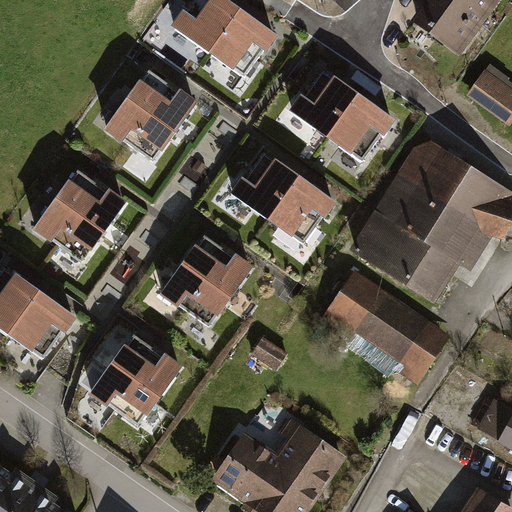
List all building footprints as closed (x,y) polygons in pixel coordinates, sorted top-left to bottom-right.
[(172,29),(209,55),(240,12),(223,0),(213,0),(197,23),(183,13),(172,29)] [(417,19),(462,52),(501,0),(430,0),(431,0),(417,19)] [(276,38),(240,12),(209,55),(233,73),(253,44),(265,53),(276,38)] [(511,82),(492,68),(469,101),(510,131),(511,129),(511,85),(511,84),(511,82)] [(292,112),(328,139),(360,96),(337,79),(317,107),(303,97),(292,112)] [(132,135),(138,139),(165,103),(143,87),(107,136),(123,148),(132,135)] [(165,103),(138,139),(162,157),(197,109),(181,96),(172,108),(165,103)] [(396,122),(360,96),(328,139),(352,156),(373,128),(385,136),(396,122)] [(355,253),(435,303),(455,271),(471,281),(511,214),(511,196),(424,143),(355,253)] [(232,193),(269,220),(300,177),(277,160),(257,187),(243,177),(232,193)] [(336,202),(300,177),(269,220),(293,237),(314,208),(325,217),(336,202)] [(62,235),(68,239),(95,203),(73,187),(37,236),(53,247),(62,235)] [(95,203),(68,239),(92,256),(128,208),(111,196),(102,208),(95,203)] [(189,299),(195,303),(221,267),(199,251),(163,300),(180,311),(189,299)] [(221,267),(195,303),(219,321),(254,272),(237,260),(229,272),(221,267)] [(358,277),(324,326),(351,345),(355,339),(421,384),(451,341),(358,277)] [(0,335),(8,342),(39,299),(16,282),(0,303),(0,335)] [(75,324),(39,299),(8,342),(32,359),(52,330),(64,339),(75,324)] [(287,356),(263,341),(253,356),(277,372),(287,356)] [(117,399),(123,404),(150,367),(128,351),(92,400),(108,412),(117,399)] [(150,367),(123,404),(147,421),(182,373),(166,360),(157,373),(150,367)] [(511,411),(499,404),(484,432),(511,447),(511,411)] [(246,440),(212,487),(246,511),(312,511),(348,462),(291,421),(267,455),(246,440)] [(0,511),(64,511),(65,511),(0,467),(0,511)] [(509,511),(479,497),(469,511),(509,511)]
